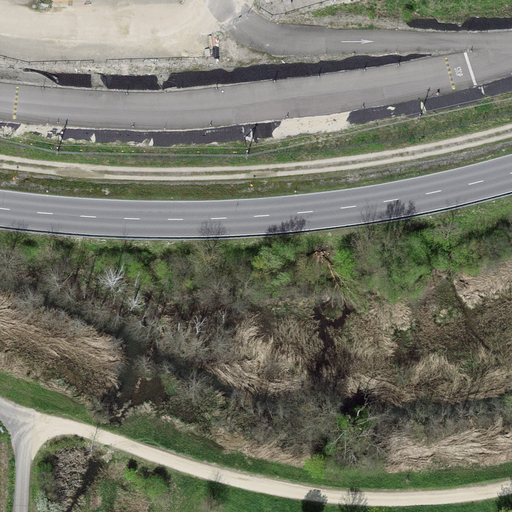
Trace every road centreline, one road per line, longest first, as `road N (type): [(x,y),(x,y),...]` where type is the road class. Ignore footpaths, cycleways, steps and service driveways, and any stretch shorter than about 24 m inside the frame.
road 1 (track): [(0,160),(93,175),(268,170),(449,146),(511,129)]
road 2 (secondary): [(511,171),(445,189),(258,216),(155,219),(0,207)]
road 3 (track): [(24,414),(258,484),(414,496),(511,482)]
